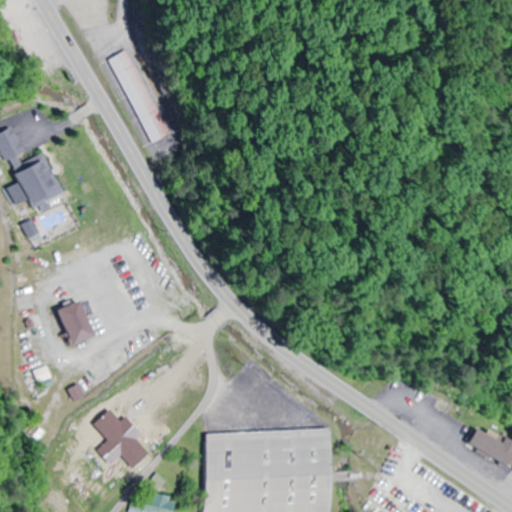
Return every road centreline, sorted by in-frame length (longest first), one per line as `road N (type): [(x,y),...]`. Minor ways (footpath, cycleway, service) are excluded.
road 1 (primary): [(511,511),(273,341),(219,290),(39,0)]
road 2 (residential): [(235,307),(208,335),(213,390),(116,511)]
